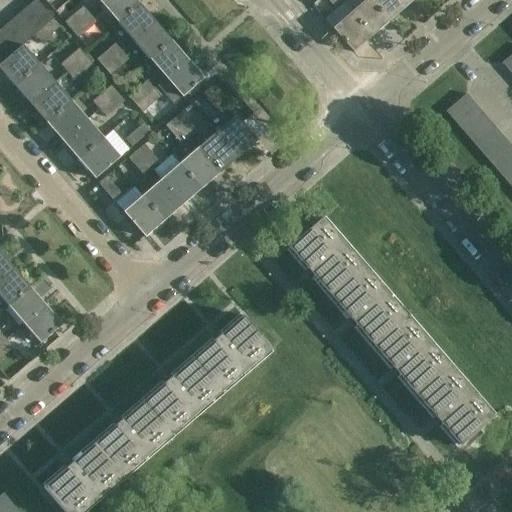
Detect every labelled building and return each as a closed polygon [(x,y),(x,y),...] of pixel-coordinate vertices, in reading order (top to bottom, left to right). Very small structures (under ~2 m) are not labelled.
[(36,0),(29,7),(46,27),(54,20),(37,0),(36,0)] [(140,5),(135,0),(107,0),(102,5),(119,23),(140,5)] [(344,6),(338,0),(328,0),(338,11),(344,6)] [(372,39),(390,24),(369,0),(368,0),(351,15),(372,39)] [(369,0),(390,24),(407,8),(400,0),(369,0)] [(400,0),(407,8),(416,0),(400,0)] [(155,23),(140,5),(119,23),(134,42),(155,23)] [(20,14),(37,34),(46,27),(29,7),(20,14)] [(72,31),(91,14),(85,7),(66,23),(72,31)] [(29,41),(36,36),(37,34),(20,14),(12,21),(29,41)] [(72,31),(79,39),(98,22),(91,14),(72,31)] [(354,54),(372,39),(351,15),(334,30),(354,54)] [(46,27),(37,34),(36,36),(43,43),(61,28),(54,20),(46,27)] [(21,49),(24,46),(29,41),(12,21),(4,29),(21,49)] [(171,42),(155,23),(134,42),(150,60),(171,42)] [(0,41),(13,56),(21,49),(4,29),(0,31),(0,41)] [(0,41),(0,57),(4,63),(13,56),(0,41)] [(187,60),(171,42),(150,60),(166,78),(187,60)] [(97,60),(104,68),(123,52),(116,44),(97,60)] [(0,69),(15,87),(40,64),(24,46),(21,49),(13,56),(4,63),(0,66),(0,69)] [(68,73),(86,57),(80,49),(62,65),(68,73)] [(123,52),(104,68),(111,76),(129,60),(123,52)] [(510,72),(511,70),(511,56),(503,64),(510,72)] [(93,65),(86,57),(68,73),(75,81),(93,65)] [(204,80),(187,60),(166,78),(183,98),(204,80)] [(15,87),(31,105),(56,83),(40,64),(15,87)] [(129,97),(136,105),(155,89),(148,81),(129,97)] [(73,102),(56,83),(31,105),(47,124),(73,102)] [(119,94),(112,86),(93,102),(100,110),(119,94)] [(211,88),(203,96),(218,114),(227,106),(211,88)] [(155,89),(136,105),(143,113),(162,97),(155,89)] [(107,118),(125,102),(119,94),(100,110),(107,118)] [(454,121),(475,103),(467,95),(447,113),(454,121)] [(73,102),(47,124),(63,143),(89,121),(73,102)] [(454,121),(461,129),(482,112),(475,103),(454,121)] [(489,120),(482,112),(461,129),(468,138),(489,120)] [(197,132),(181,114),(174,121),(189,139),(190,139),(197,132)] [(236,117),(217,133),(239,159),(245,153),(257,142),(236,117)] [(496,128),(489,120),(468,138),(475,146),(496,128)] [(105,139),(89,121),(63,143),(79,161),(89,153),(105,139)] [(174,121),(165,128),(181,146),(189,139),(174,121)] [(126,139),(133,147),(151,132),(144,124),(126,139)] [(496,128),(475,146),(483,155),(484,153),(503,137),(496,128)] [(217,133),(199,149),(220,175),(239,159),(217,133)] [(483,155),(490,163),(501,153),(511,145),(503,137),(484,153),(483,155)] [(95,180),(120,158),(105,139),(89,153),(79,161),(95,180)] [(177,161),(180,165),(202,191),(206,195),(217,186),(213,181),(220,175),(199,149),(190,139),(189,139),(181,146),(187,153),(177,161)] [(152,171),(153,171),(161,163),(145,145),(136,153),(152,171)] [(490,163),(497,171),(511,158),(511,146),(511,145),(501,153),(490,163)] [(152,171),(136,153),(130,159),(146,177),(152,171)] [(511,172),(511,158),(497,171),(504,179),(511,172)] [(161,182),(183,207),(202,191),(180,165),(161,182)] [(124,196),(108,178),(99,185),(116,203),(124,196)] [(165,223),(183,207),(161,182),(143,198),(165,223)] [(165,223),(143,198),(124,214),(146,239),(165,223)] [(289,249),(332,299),(365,270),(322,221),(289,249)] [(0,283),(15,270),(0,252),(0,283)] [(0,295),(10,307),(31,289),(15,270),(0,283),(0,295)] [(365,270),(332,299),(375,348),(408,320),(365,270)] [(26,326),(47,307),(31,289),(10,307),(26,326)] [(47,307),(26,326),(42,345),(63,326),(47,307)] [(193,361),(222,394),(271,351),(243,318),(193,361)] [(375,348),(417,398),(451,369),(408,320),(375,348)] [(0,347),(0,361),(14,349),(8,341),(0,347)] [(222,394),(193,361),(144,403),(172,436),(222,394)] [(451,369),(417,398),(460,447),(493,419),(451,369)] [(172,436),(144,403),(94,446),(123,479),(172,436)] [(84,511),(123,479),(94,446),(45,488),(65,511),(84,511)] [(0,511),(12,502),(4,494),(0,497),(0,511)] [(17,511),(19,511),(12,502),(0,511),(17,511)]
